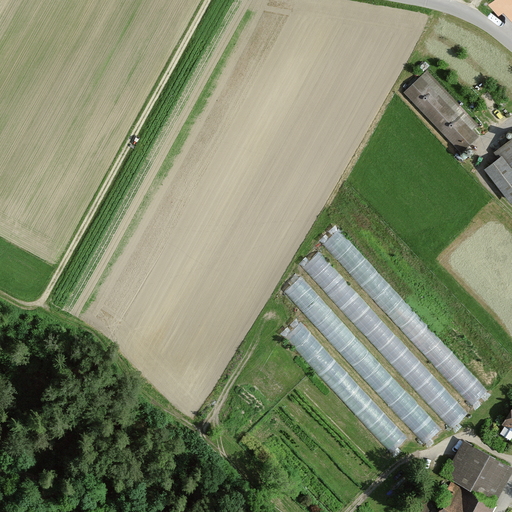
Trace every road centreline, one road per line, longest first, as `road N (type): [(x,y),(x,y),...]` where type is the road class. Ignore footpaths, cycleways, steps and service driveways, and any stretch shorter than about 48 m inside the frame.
road 1 (track): [(209,0),(34,305)]
road 2 (track): [(258,511),(34,305),(0,289)]
